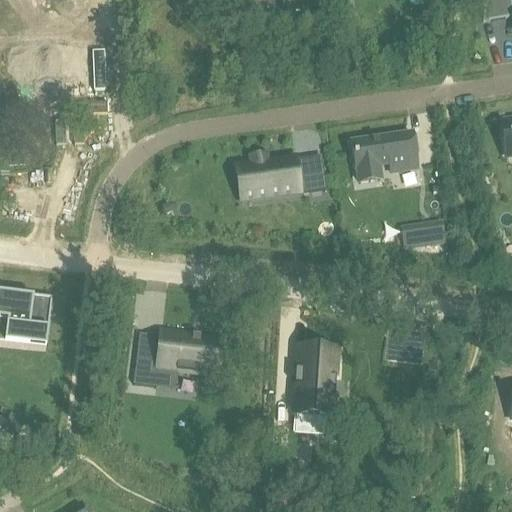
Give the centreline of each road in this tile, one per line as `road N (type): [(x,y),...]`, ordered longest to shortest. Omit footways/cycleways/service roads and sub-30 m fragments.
road 1 (residential): [(511,85),(154,138),(127,158),(104,193),(91,262)]
road 2 (residential): [(511,315),(91,262)]
